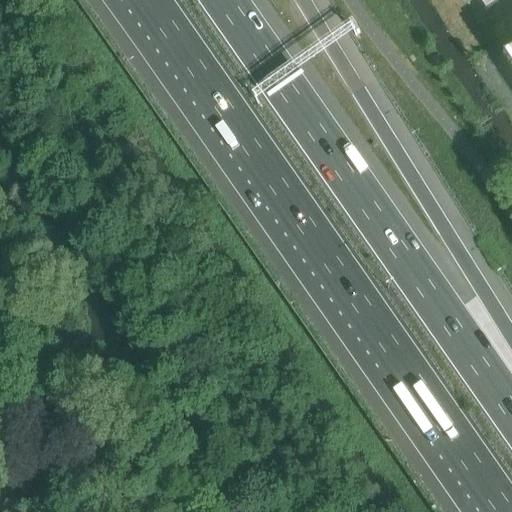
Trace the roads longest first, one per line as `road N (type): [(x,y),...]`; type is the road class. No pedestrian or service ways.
road 1 (motorway): [(146,0),(504,511)]
road 2 (motorway): [(511,399),(222,0)]
road 3 (motorway): [(511,351),(309,0)]
